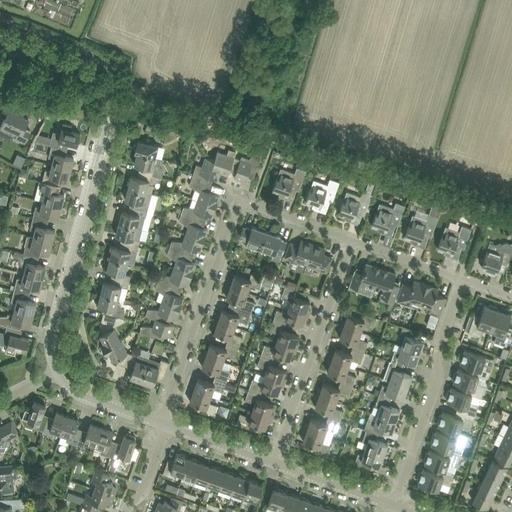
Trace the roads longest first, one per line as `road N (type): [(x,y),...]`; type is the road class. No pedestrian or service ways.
road 1 (tertiary): [(0,37),(79,67),(104,100),(105,129),(51,333),(57,376)]
road 2 (residential): [(162,425),(234,202),(352,240)]
road 3 (residential): [(393,506),(438,379),(437,352),(461,278)]
road 4 (residential): [(273,464),(352,240)]
road 5 (tertiary): [(273,464),(393,506)]
